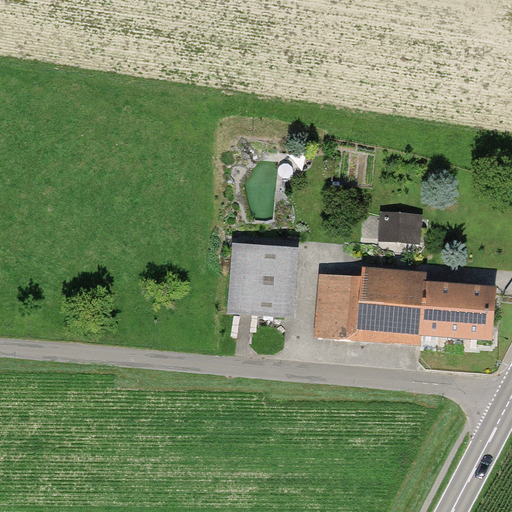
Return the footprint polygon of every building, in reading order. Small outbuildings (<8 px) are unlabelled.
[(423,218),(382,215),(380,246),(421,249),(423,218)] [(297,254),(232,249),(227,320),(291,326),(297,254)] [(423,279),(360,274),(359,284),(354,346),(417,351),(418,343),(422,289),(423,279)] [(354,346),(359,284),(319,281),(314,343),(354,346)] [(494,295),(422,289),(418,343),(490,348),(494,295)]
